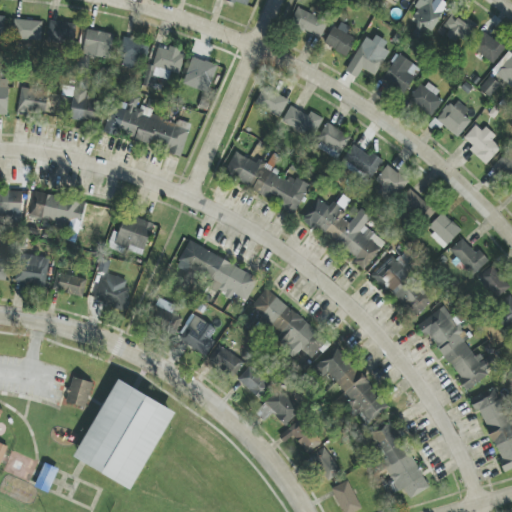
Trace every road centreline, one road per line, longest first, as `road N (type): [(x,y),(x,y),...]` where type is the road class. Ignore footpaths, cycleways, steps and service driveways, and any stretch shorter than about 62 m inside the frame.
road 1 (residential): [(0,150),(157,185),(245,227),(311,271),(399,355),(461,453),(482,511)]
road 2 (residential): [(101,0),(254,48),(348,97),(435,163),(511,242)]
road 3 (residential): [(0,315),(88,334),(187,384),(249,437),(305,511)]
road 4 (residential): [(190,198),(276,0)]
